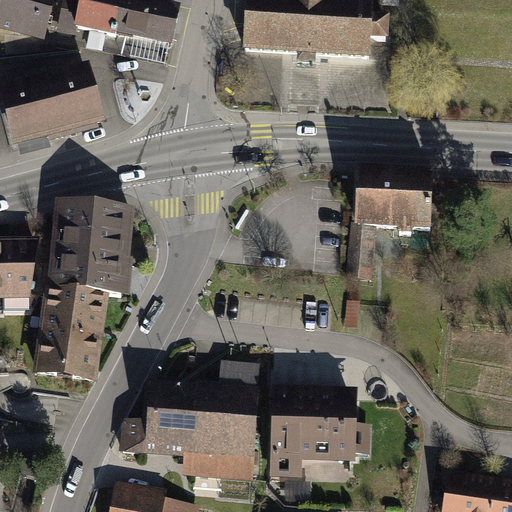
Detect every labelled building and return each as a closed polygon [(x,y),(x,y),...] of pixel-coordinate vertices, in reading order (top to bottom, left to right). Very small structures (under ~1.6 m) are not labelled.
[(9,0),(3,28),(48,40),(57,0),(9,0)] [(90,27),(180,44),(187,6),(153,0),(89,0),(89,5),(69,2),(62,37),(87,42),(90,27)] [(249,0),(247,58),(375,63),(377,1),(340,0),(249,0)] [(2,95),(16,152),(107,128),(92,72),(2,95)] [(436,183),(356,178),(353,234),(432,239),(436,183)] [(127,215),(62,209),(54,287),(48,286),(40,377),(91,382),(100,295),(123,297),(126,267),(122,266),(127,215)] [(39,241),(0,241),(0,293),(29,293),(39,241)] [(264,388),(160,382),(158,421),(129,419),(127,455),(190,459),(189,479),(258,483),(264,388)] [(368,392),(278,387),(273,479),(307,480),(308,463),(364,466),(368,392)] [(511,511),(511,478),(454,471),(449,511),(511,511)] [(203,511),(205,505),(111,490),(107,511),(203,511)]
